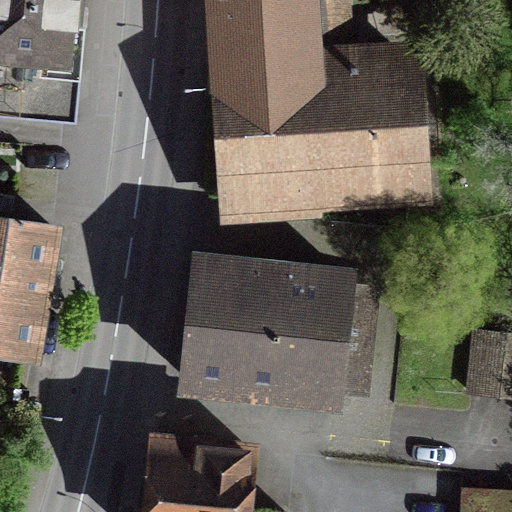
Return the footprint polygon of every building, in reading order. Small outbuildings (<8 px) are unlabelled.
[(0,0),(0,115),(61,121),(65,77),(76,12),(77,0),(0,0)] [(213,0),(226,197),(420,186),(412,58),(355,62),(350,0),(213,0)] [(0,367),(41,373),(62,232),(0,223),(0,367)] [(187,389),(333,404),(346,275),(200,260),(187,389)] [(511,333),(473,330),(466,401),(511,405),(511,333)] [(254,453),(157,442),(149,511),(279,511),(248,508),(254,453)] [(511,511),(511,492),(460,491),(459,511),(511,511)]
